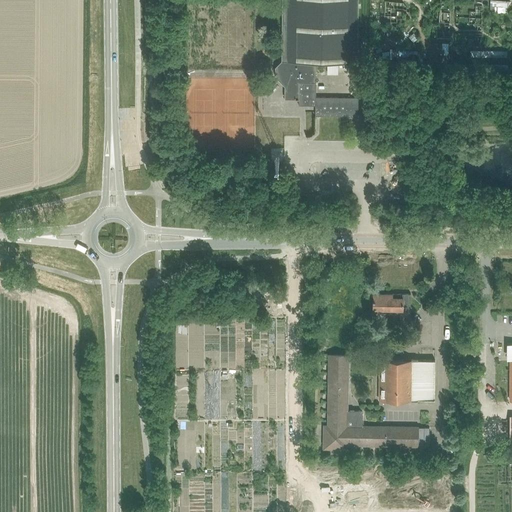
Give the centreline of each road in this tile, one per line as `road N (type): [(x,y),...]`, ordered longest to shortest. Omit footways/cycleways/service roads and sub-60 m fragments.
road 1 (tertiary): [(511,242),(226,240)]
road 2 (unclassified): [(293,251),(295,463)]
road 3 (primary): [(113,511),(113,366)]
